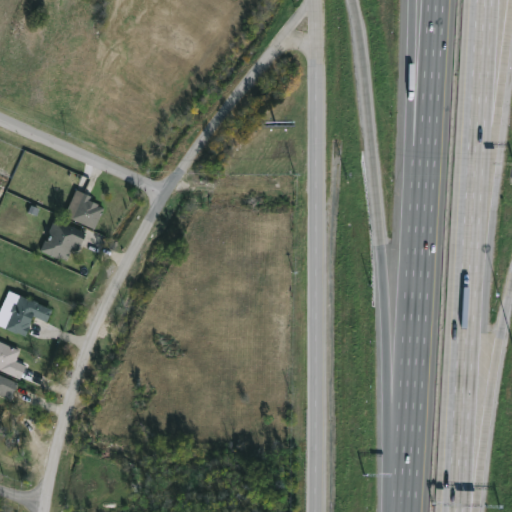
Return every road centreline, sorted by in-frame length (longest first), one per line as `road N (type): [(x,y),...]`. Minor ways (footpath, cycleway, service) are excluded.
road 1 (secondary): [(318,53),(325,511)]
road 2 (motorway): [(458,511),(479,126)]
road 3 (residential): [(162,196),(71,406),(47,511)]
road 4 (motorway): [(355,0),(388,315)]
road 5 (motorway): [(431,141),(415,406)]
road 6 (residential): [(283,40),(162,196)]
road 7 (residential): [(162,196),(0,122)]
road 8 (motorway): [(485,445),(511,285)]
road 9 (motorway): [(438,0),(431,141)]
road 10 (motorway): [(479,126),(485,0)]
